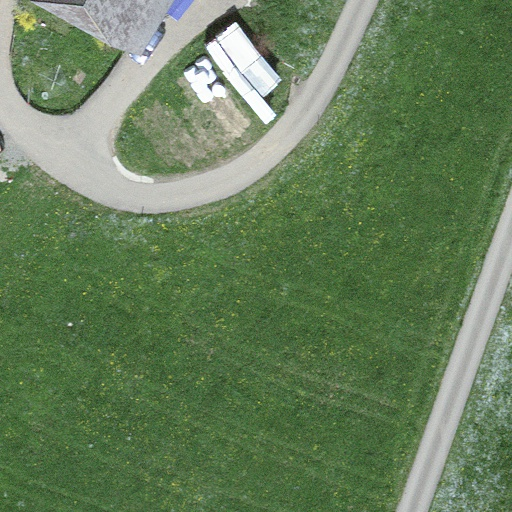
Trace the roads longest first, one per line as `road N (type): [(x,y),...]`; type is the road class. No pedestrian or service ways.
road 1 (track): [(0,91),(73,178),(120,194),(171,196),(235,176),(275,149),(327,93),(367,0)]
road 2 (track): [(415,511),(511,243)]
